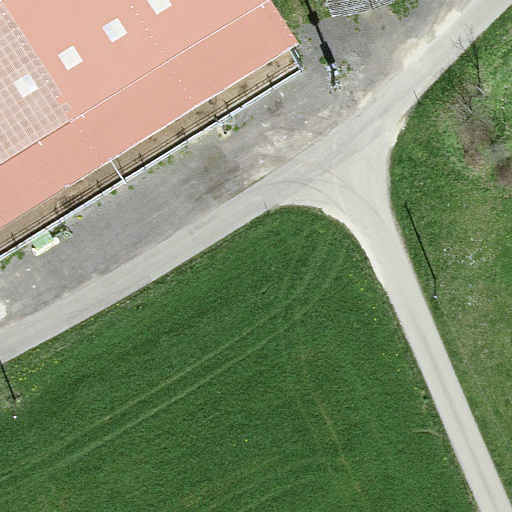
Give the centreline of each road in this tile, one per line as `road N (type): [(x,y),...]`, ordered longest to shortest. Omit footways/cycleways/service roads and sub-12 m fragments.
road 1 (track): [(355,153),(0,335)]
road 2 (track): [(355,153),(506,511)]
road 3 (track): [(482,0),(355,153)]
